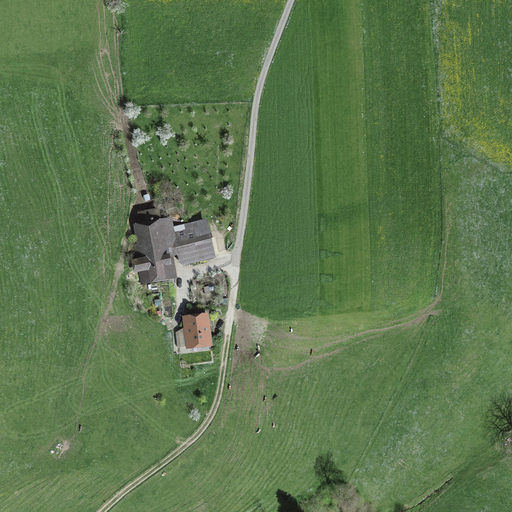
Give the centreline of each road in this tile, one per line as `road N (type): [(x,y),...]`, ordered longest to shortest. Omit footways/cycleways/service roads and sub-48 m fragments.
road 1 (track): [(243,271),(219,413),(106,511)]
road 2 (track): [(243,271),(256,107),(293,0)]
